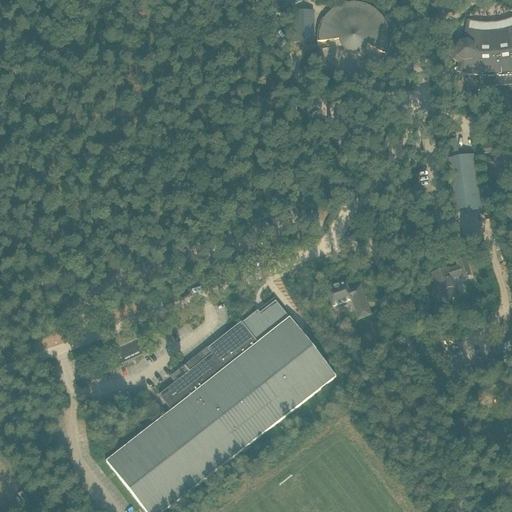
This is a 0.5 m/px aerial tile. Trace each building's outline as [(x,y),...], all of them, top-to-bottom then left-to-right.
[(272,0),(275,10),(302,2),(301,0),(272,0)] [(390,36),(390,31),(388,31),(387,27),(383,19),(377,12),(369,7),(360,4),(351,3),(341,5),(333,10),(326,16),(325,19),(323,18),(320,23),(318,27),(317,32),(316,37),(317,42),(343,40),(362,44),(387,55),(389,50),(390,46),(390,41),(390,36)] [(295,18),(294,18),(294,42),(313,42),(313,18),(312,18),(295,18)] [(459,74),(467,76),(478,77),(480,90),(511,87),(511,26),(509,28),(504,30),(497,31),(488,32),(481,32),(476,31),(468,29),(465,40),(457,42),(452,49),(453,50),(451,52),(452,56),(454,57),(454,58),(461,63),(459,74)] [(379,65),(381,63),(370,53),(369,54),(368,55),(367,56),(366,57),(364,58),(362,59),(360,60),(359,60),(357,61),(355,61),(354,61),(352,61),(351,61),(349,60),(348,60),(346,60),(345,59),(343,58),(342,58),(341,57),(339,56),(338,55),(337,54),(336,52),(335,51),(334,50),(334,48),(333,47),(320,54),(321,56),(322,58),(324,60),(325,62),(327,64),(329,66),(331,67),(333,69),(335,70),(337,71),(339,72),(342,73),(344,74),(347,75),(349,75),(352,75),(354,75),(357,75),(359,75),(362,74),(364,74),(366,73),(369,72),(371,71),(373,70),(375,68),(377,67),(379,65)] [(484,146),(482,146),(483,154),(483,155),(493,153),(492,145),(484,146)] [(482,201),(476,155),(448,159),(455,205),(482,201)] [(486,159),(483,159),(485,167),(485,168),(495,167),(494,158),(486,159)] [(487,174),(485,174),(486,183),(487,183),(497,182),(496,173),(487,174)] [(489,187),(487,187),(488,195),(488,196),(498,195),(497,186),(489,187)] [(432,275),(438,293),(436,293),(439,303),(458,297),(456,286),(455,287),(453,279),(460,277),(460,279),(470,276),(465,259),(456,262),(458,267),(432,275)] [(333,288),(326,291),(330,300),(332,308),(351,301),(353,307),(356,305),(366,302),(360,286),(348,291),(345,284),(339,286),(338,286),(333,288)] [(171,411),(106,462),(112,470),(144,511),(164,511),(335,378),(295,327),(289,319),(258,343),(242,322),(219,340),(207,349),(212,355),(175,383),(159,396),(171,411)] [(498,375),(487,378),(488,383),(500,379),(498,375)]
